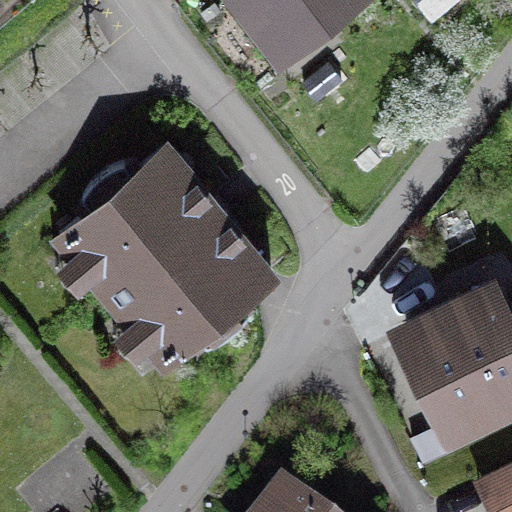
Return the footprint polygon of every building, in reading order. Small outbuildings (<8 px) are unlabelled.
[(239,0),(280,52),(346,0),(239,0)] [(272,286),(137,139),(36,231),(170,378),(272,286)] [(511,414),(511,312),(498,287),(389,344),(445,450),(511,414)] [(511,511),(511,481),(481,492),(487,511),(511,511)] [(297,511),(277,497),(265,511),(297,511)]
